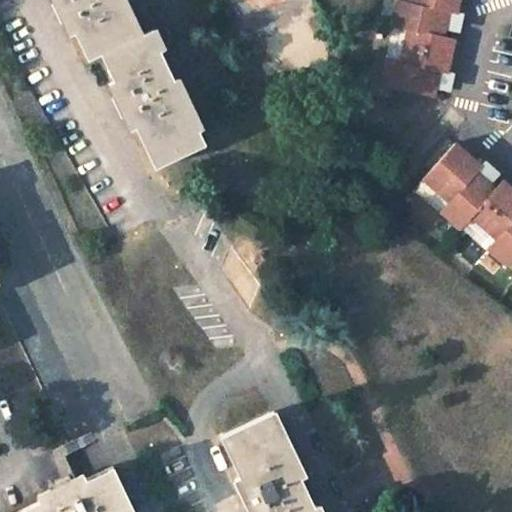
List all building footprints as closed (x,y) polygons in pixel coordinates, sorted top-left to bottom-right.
[(53,0),(71,35),(76,33),(89,60),(103,54),(137,37),(119,0),(53,0)] [(143,35),(126,0),(119,0),(137,37),(138,37),(143,35)] [(432,96),(438,69),(446,71),(453,39),(442,36),(448,10),(455,12),(458,0),(410,0),(410,3),(396,0),(395,0),(390,26),(408,30),(401,63),(386,59),(381,84),(432,96)] [(160,51),(166,49),(156,28),(151,31),(160,51)] [(138,126),(157,168),(205,145),(199,131),(180,94),(186,92),(180,78),(175,81),(160,51),(151,31),(143,35),(138,37),(137,37),(103,54),(115,80),(110,83),(132,129),(138,126)] [(180,94),(199,131),(204,128),(186,92),(180,94)] [(507,266),(511,259),(511,189),(501,180),(493,189),(473,171),(479,165),(453,143),(423,177),(449,200),(440,211),(459,229),(471,215),(497,238),(487,248),(507,266)] [(295,464),(300,461),(276,410),(271,412),(295,464)] [(317,511),(315,506),(302,478),(307,475),(300,461),(295,464),(271,412),(222,436),(241,478),(237,480),(249,506),(252,511),(317,511)] [(135,511),(115,467),(86,480),(84,474),(57,486),(38,495),(40,501),(15,511),(135,511)]
